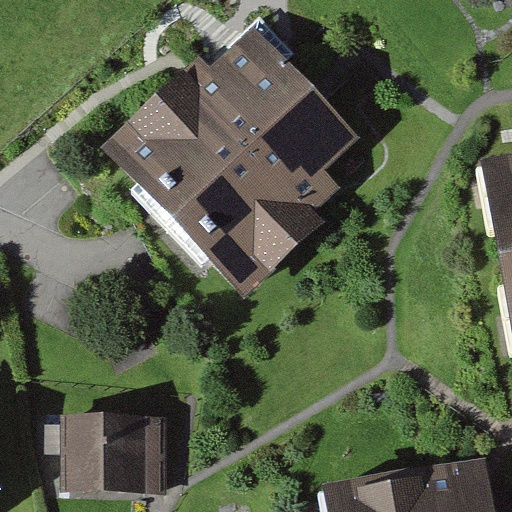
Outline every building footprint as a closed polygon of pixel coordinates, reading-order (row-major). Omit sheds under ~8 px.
[(246,23),(101,158),(244,312),(330,232),(317,218),(337,199),(321,182),(360,146),(246,23)] [(511,172),(488,177),(511,307),(511,172)] [(166,423),(62,423),(62,498),(166,498),(166,423)] [(429,484),(329,501),(330,511),(499,511),(490,459),(427,471),(429,484)] [(0,505),(8,499),(0,487),(0,505)]
